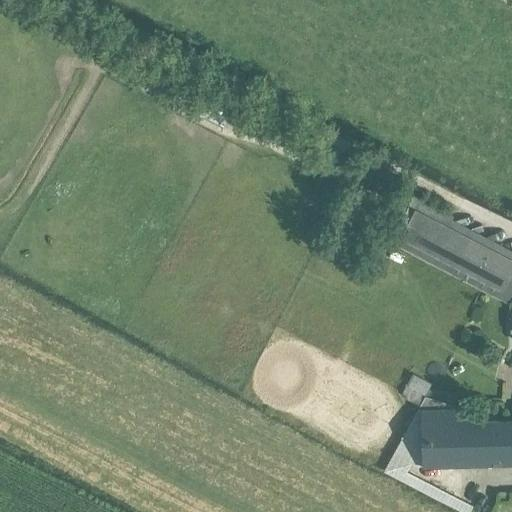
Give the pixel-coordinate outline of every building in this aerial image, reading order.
[(188,74),(177,97),(197,107),(209,85),(188,74)] [(198,109),(197,112),(202,114),(224,125),(227,121),(235,105),(237,100),(210,86),(207,91),(198,109)] [(237,101),(227,121),(231,123),(258,137),(261,131),(267,120),(268,117),(239,102),(237,101)] [(407,208),(416,191),(344,153),(335,170),(407,208)] [(416,195),(392,239),(473,282),(507,300),(511,293),(511,291),(511,247),(450,214),(416,195)] [(420,406),(426,395),(432,383),(414,373),(407,384),(414,388),(408,399),(420,406)] [(511,417),(474,418),(474,406),(422,407),(423,463),(511,461),(511,417)]
